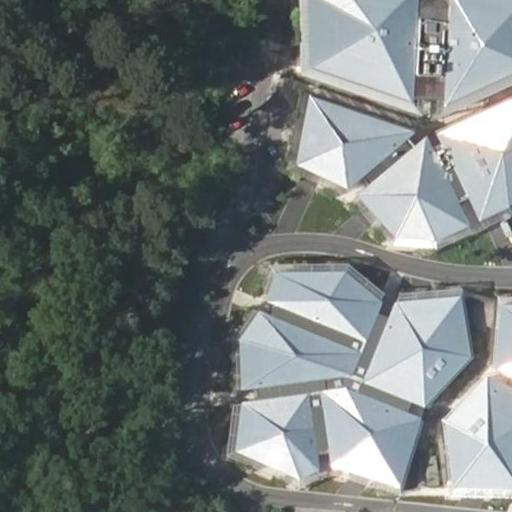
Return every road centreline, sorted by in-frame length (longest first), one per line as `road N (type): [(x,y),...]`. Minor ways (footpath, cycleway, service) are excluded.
road 1 (residential): [(226,267),(196,426),(200,458),(217,484),(253,498),(383,511)]
road 2 (residential): [(511,275),(413,269),(296,242),(256,247),(226,267)]
road 3 (residential): [(274,0),(226,267)]
